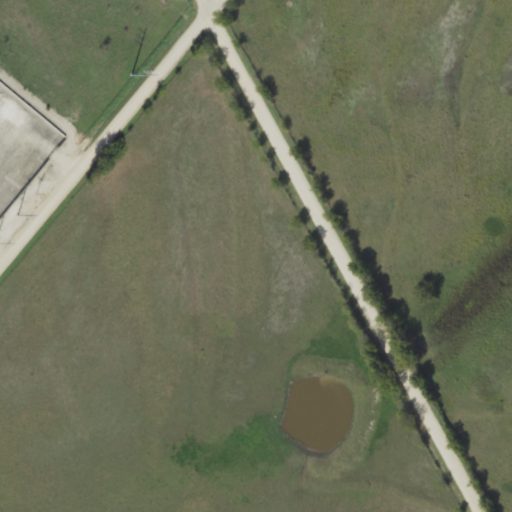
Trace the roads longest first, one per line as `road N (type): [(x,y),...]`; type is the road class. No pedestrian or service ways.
road 1 (residential): [(484,511),(208,0)]
road 2 (residential): [(231,0),(0,263)]
